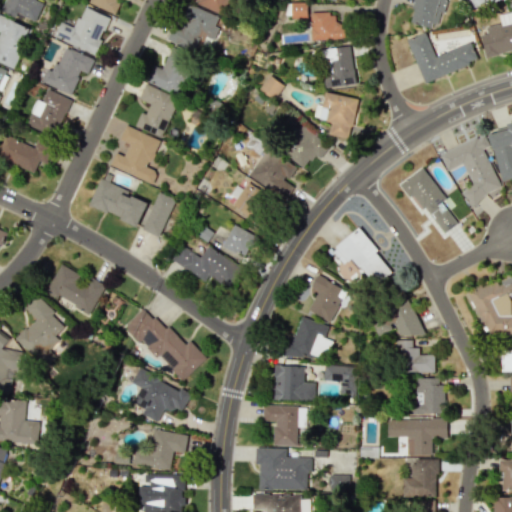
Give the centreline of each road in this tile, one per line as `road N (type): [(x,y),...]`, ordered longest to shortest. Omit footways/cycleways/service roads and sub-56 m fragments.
road 1 (tertiary): [(511,87),(390,147),(354,176),(301,241),(269,296),(236,386),(222,511)]
road 2 (residential): [(469,511),(485,420),(483,381),(425,265),(354,176)]
road 3 (residential): [(157,0),(55,224),(0,293)]
road 4 (residential): [(0,197),(104,248),(248,345)]
road 5 (residential): [(388,0),(388,69),(419,129)]
